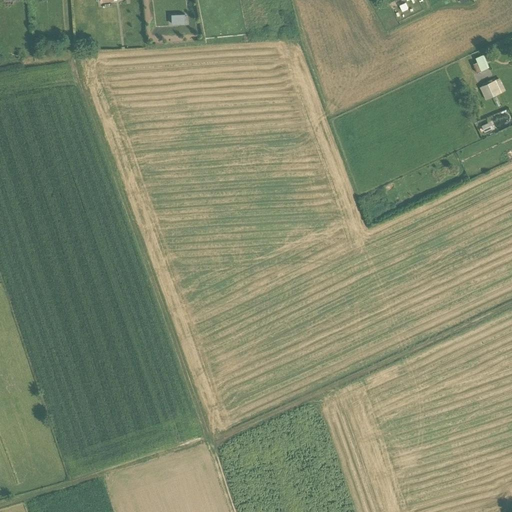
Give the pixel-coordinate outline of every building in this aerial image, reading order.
[(184,25),(184,14),(170,14),(170,25),(184,25)] [(482,56),(476,59),(481,70),(487,67),(482,56)] [(498,83),(482,89),(487,101),(503,95),(498,83)] [(489,124),(481,128),(484,133),(491,130),(489,124)] [(208,370),(196,374),(212,419),(224,415),(208,370)]
